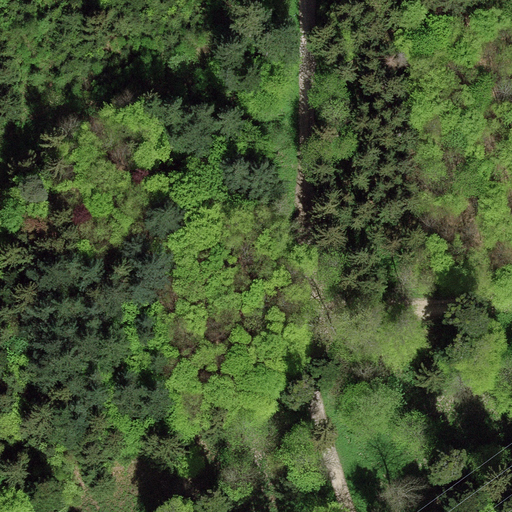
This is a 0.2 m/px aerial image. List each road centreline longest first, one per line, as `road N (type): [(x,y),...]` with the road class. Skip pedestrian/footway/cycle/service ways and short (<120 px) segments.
road 1 (track): [(302,0),(299,149),(313,408),(346,511)]
road 2 (track): [(306,307),(511,298)]
